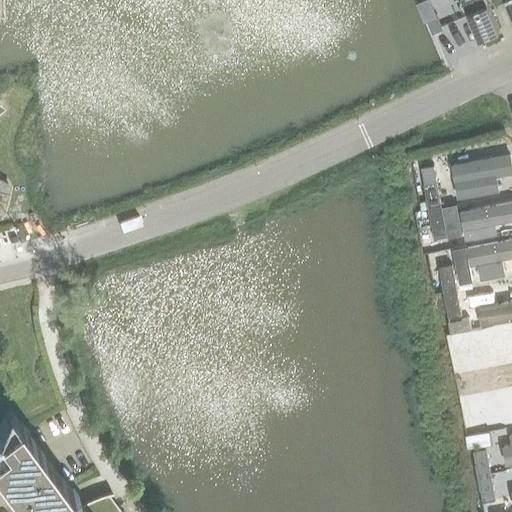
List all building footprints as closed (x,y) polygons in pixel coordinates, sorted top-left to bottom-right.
[(486,0),(461,0),(478,38),(499,29),(486,0)] [(439,31),(441,30),(442,29),(437,18),(436,18),(434,19),(427,22),(432,34),(439,31)] [(511,166),(510,154),(452,165),(458,196),(511,185),(511,166)] [(423,183),(436,181),(433,165),(420,167),(423,183)] [(428,209),(441,207),(436,181),(423,183),(428,209)] [(511,199),(460,209),(466,240),(511,231),(511,199)] [(461,233),(455,204),(441,207),(446,232),(446,236),(461,233)] [(446,232),(441,207),(428,209),(433,234),(446,232)] [(511,239),(467,247),(473,279),(511,271),(511,239)] [(458,281),(473,279),(467,247),(453,250),(458,281)] [(443,291),(456,289),(451,263),(439,266),(443,291)] [(511,286),(476,293),(481,324),(511,318),(511,286)] [(461,315),(456,289),(443,291),(448,317),(461,315)] [(471,329),(469,317),(448,320),(450,332),(471,329)] [(119,511),(117,508),(115,505),(107,495),(111,493),(111,492),(102,494),(96,496),(88,500),(81,503),(80,503),(77,499),(78,498),(72,489),(70,490),(67,486),(61,477),(48,459),(17,418),(0,430),(0,436),(5,442),(0,445),(0,475),(9,487),(22,505),(27,511),(119,511)] [(511,429),(501,432),(507,463),(511,462),(511,429)] [(468,449),(492,444),(489,431),(466,435),(468,449)] [(477,476),(490,474),(486,448),(473,450),(477,476)] [(495,499),(490,474),(477,476),(482,501),(495,499)] [(511,511),(511,508),(510,497),(482,502),(484,511),(511,511)]
